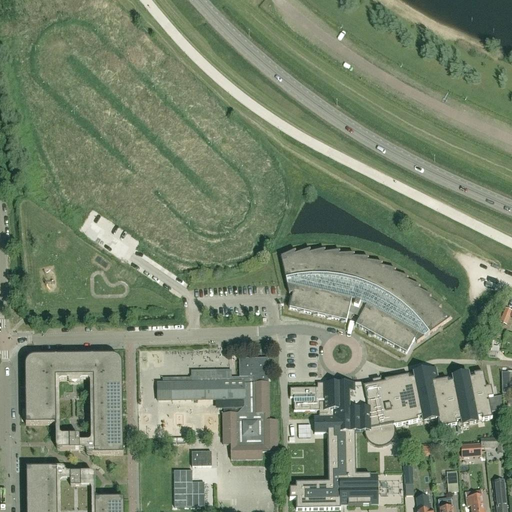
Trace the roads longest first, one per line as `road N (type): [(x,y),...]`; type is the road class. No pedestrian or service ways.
road 1 (secondary): [(511,208),(340,121),(263,64),(198,0)]
road 2 (residential): [(2,339),(305,329),(331,343)]
